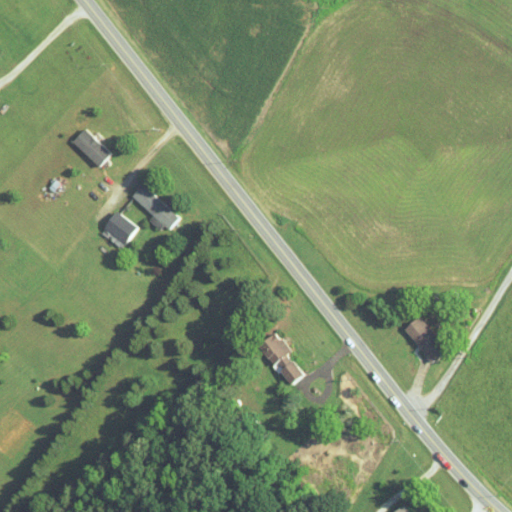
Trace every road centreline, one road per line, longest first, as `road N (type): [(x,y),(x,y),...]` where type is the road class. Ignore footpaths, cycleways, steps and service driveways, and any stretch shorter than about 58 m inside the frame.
road 1 (tertiary): [(414,417),(84,0)]
road 2 (residential): [(414,417),(511,273)]
road 3 (tertiary): [(503,511),(414,417)]
